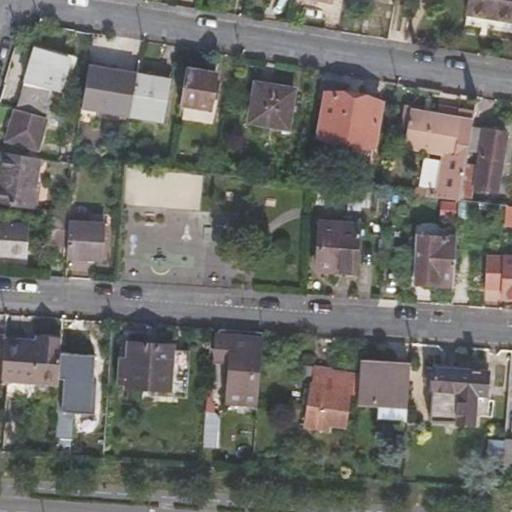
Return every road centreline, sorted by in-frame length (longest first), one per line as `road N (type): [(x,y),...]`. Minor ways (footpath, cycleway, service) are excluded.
road 1 (residential): [(4,0),(511,83)]
road 2 (residential): [(511,336),(0,301)]
